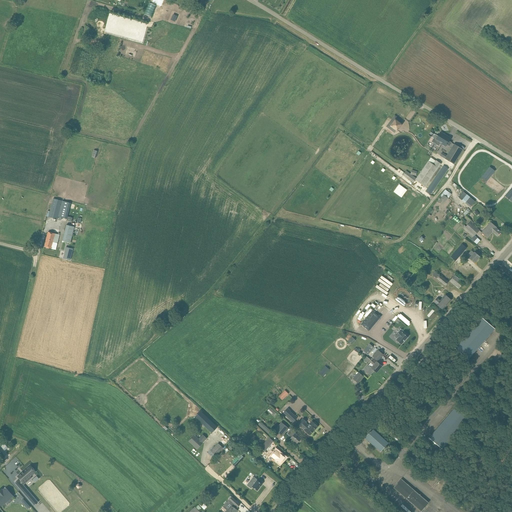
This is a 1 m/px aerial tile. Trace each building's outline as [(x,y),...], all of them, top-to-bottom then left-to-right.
[(398,114),(403,119),(411,109),(405,104),(398,114)] [(395,116),(387,127),(394,132),(403,122),(395,116)] [(434,138),(432,141),(439,146),(441,142),(442,143),(442,144),(446,146),(446,145),(449,146),(451,143),(449,141),(451,138),(447,136),(446,136),(444,135),(445,135),(441,132),(438,136),(435,134),(433,137),(434,138)] [(454,164),(463,149),(454,144),(445,159),(454,164)] [(368,155),(328,217),(331,219),(331,218),(336,221),(338,219),(343,222),(344,220),(350,224),(351,222),(356,225),(391,171),(388,169),(383,166),(384,165),(368,155)] [(433,164),(428,161),(415,180),(425,187),(441,164),(436,160),(433,164)] [(430,195),(449,169),(443,165),(425,191),(430,195)] [(493,169),(490,167),(482,177),(485,179),(493,169)] [(357,224),(361,226),(396,175),(392,172),(357,224)] [(397,176),(363,225),(367,227),(401,178),(397,176)] [(391,229),(401,236),(427,198),(423,196),(423,195),(401,180),(369,226),(372,229),(374,226),(379,229),(380,226),(385,230),(385,229),(389,232),(391,229)] [(464,191),(458,196),(471,206),(475,201),(464,191)] [(440,199),(438,202),(441,204),(444,200),(446,201),(448,198),(443,195),(442,197),(440,199)] [(71,203),(53,198),(49,217),(57,219),(58,217),(67,219),(71,203)] [(464,225),(462,227),(469,234),(469,235),(472,238),(480,230),(473,224),(474,223),(471,220),(470,221),(468,224),(466,226),(464,225)] [(496,227),(491,223),(490,223),(482,233),(487,238),(492,232),(497,236),(501,232),(496,228),(496,227)] [(67,244),(70,245),(75,227),(67,225),(63,241),(67,242),(67,244)] [(60,235),(48,232),(44,247),(56,250),(60,235)] [(467,248),(462,244),(451,257),(456,261),(467,248)] [(75,253),(64,250),(62,257),(73,260),(75,253)] [(469,258),(474,262),(479,256),(474,252),(474,253),(471,250),(468,253),(471,256),(469,258)] [(449,281),(435,271),(432,275),(445,286),(449,281)] [(464,282),(460,279),(455,275),(450,281),(459,288),(464,282)] [(451,300),(447,296),(445,295),(440,300),(437,298),(434,301),(437,304),(437,305),(442,310),(451,300)] [(404,306),(423,323),(433,313),(413,296),(404,306)] [(375,312),(373,310),(361,324),(369,331),(381,317),(379,315),(378,316),(374,313),(375,312)] [(399,314),(396,317),(408,327),(411,324),(399,314)] [(468,360),(495,328),(482,317),(455,348),(468,360)] [(397,339),(396,340),(401,344),(408,337),(406,335),(406,334),(401,329),(395,337),(397,339)] [(370,348),(365,353),(368,355),(372,350),(374,348),(369,344),(367,346),(370,348)] [(377,361),(383,355),(378,350),(373,357),(377,361)] [(497,365),(505,357),(501,354),(494,362),(497,365)] [(382,366),(378,363),(377,361),(376,362),(373,360),(364,370),(370,375),(374,370),(376,372),(382,366)] [(326,374),(330,369),(326,366),(322,371),(321,370),(319,373),(323,377),(325,374),(326,374)] [(363,377),(358,372),(353,379),(358,383),(363,377)] [(289,393),(285,389),(280,394),(284,398),(289,393)] [(267,410),(274,417),(278,414),(270,407),(267,410)] [(469,418),(455,407),(429,438),(442,449),(469,418)] [(288,408),(283,413),(293,422),(297,417),(295,415),(295,416),(290,411),(288,408)] [(200,411),(195,417),(211,433),(217,427),(200,411)] [(303,419),(298,424),(301,427),(304,429),(304,430),(310,435),(318,426),(316,425),(317,424),(314,422),(312,421),(308,425),(305,423),(306,422),(303,419)] [(258,425),(266,432),(268,429),(261,422),(258,425)] [(281,422),(275,429),(282,436),(289,428),(281,422)] [(296,432),(291,428),(287,434),(291,437),(290,438),(297,443),(301,438),(295,433),(296,432)] [(388,443),(373,429),(371,431),(370,432),(365,438),(381,452),(388,443)] [(194,435),(189,441),(197,449),(202,443),(206,438),(203,435),(199,439),(194,435)] [(269,437),(261,447),(265,451),(274,441),(269,437)] [(223,448),(218,443),(211,451),(216,456),(223,448)] [(285,457),(276,449),(270,455),(280,463),(285,457)] [(237,457),(231,463),(235,467),(241,460),(237,457)] [(249,471),(254,466),(246,458),(241,462),(249,471)] [(346,466),(344,463),(341,467),(339,466),(337,469),(340,472),(346,466)] [(18,480),(15,483),(35,506),(39,502),(38,502),(27,488),(26,489),(23,484),(30,478),(29,476),(34,472),(33,470),(33,469),(32,468),(30,466),(23,472),(22,472),(23,472),(22,473),(22,472),(21,473),(22,473),(21,474),(20,473),(20,474),(20,475),(19,474),(19,475),(20,475),(18,476),(21,480),(20,481),(18,480)] [(253,477),(247,485),(251,488),(252,486),(257,490),(262,484),(257,480),(253,477)] [(414,490),(401,479),(393,488),(406,499),(421,511),(429,502),(414,490)] [(0,490),(0,503),(2,506),(13,496),(7,488),(3,491),(2,489),(0,490)]
